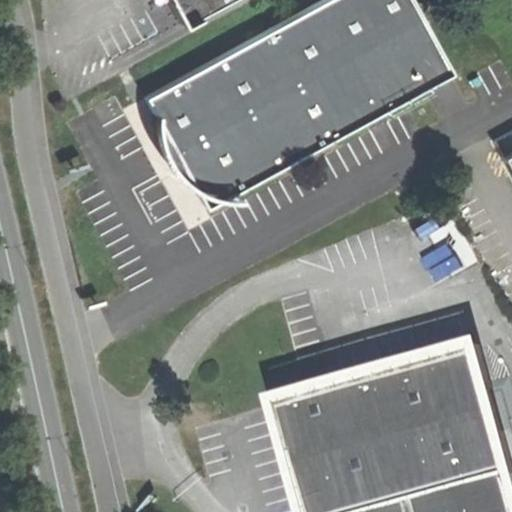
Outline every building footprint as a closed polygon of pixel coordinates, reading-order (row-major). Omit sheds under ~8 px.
[(154,114),(196,193),(205,209),(451,77),(421,22),(409,0),(320,0),(144,95),(154,114)] [(169,0),(181,20),(217,0),(169,0)] [(186,188),(196,193),(154,114),(153,123),(156,140),(174,175),(186,188)] [(501,158),(511,151),(511,132),(493,143),(501,158)] [(511,151),(501,158),(511,178),(511,151)] [(511,511),(511,471),(478,346),(286,400),(315,511),(511,511)]
